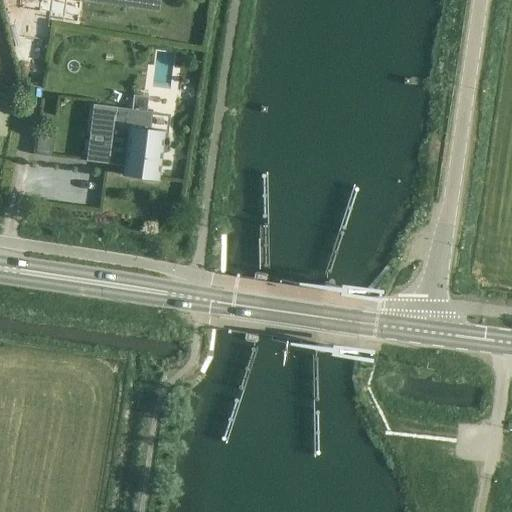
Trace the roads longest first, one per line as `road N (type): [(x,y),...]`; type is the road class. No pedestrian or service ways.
road 1 (secondary): [(430,329),(0,269)]
road 2 (tertiary): [(430,329),(480,0)]
